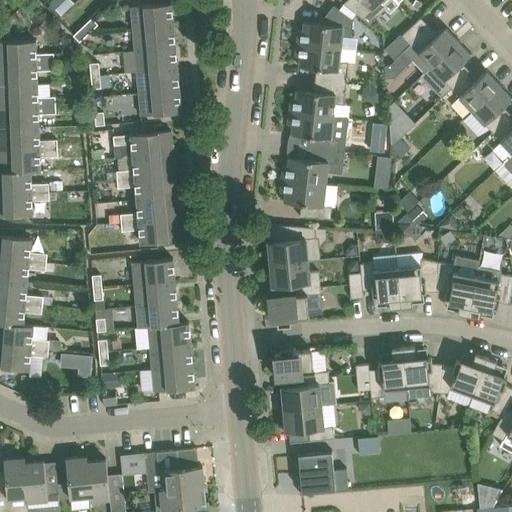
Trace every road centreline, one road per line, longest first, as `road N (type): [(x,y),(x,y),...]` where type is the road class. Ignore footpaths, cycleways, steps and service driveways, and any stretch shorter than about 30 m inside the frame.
road 1 (tertiary): [(233,339),(225,230),(246,0)]
road 2 (residential): [(233,339),(408,326),(478,333),(511,346)]
road 3 (residential): [(237,403),(48,423),(0,403)]
